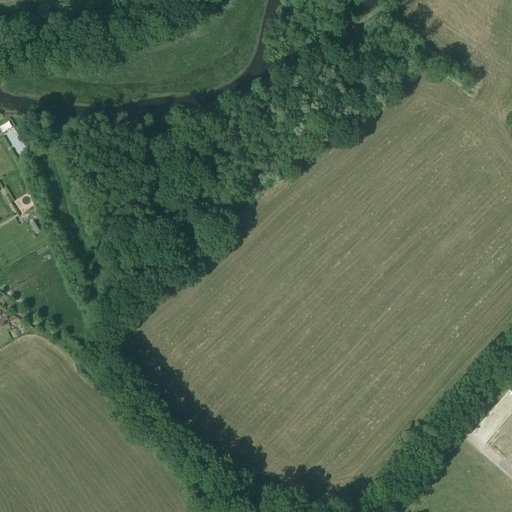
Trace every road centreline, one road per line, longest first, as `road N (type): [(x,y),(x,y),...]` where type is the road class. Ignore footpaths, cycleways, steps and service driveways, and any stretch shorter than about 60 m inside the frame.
road 1 (track): [(211,511),(166,447),(90,364),(0,297)]
road 2 (unclassified): [(366,511),(511,349)]
